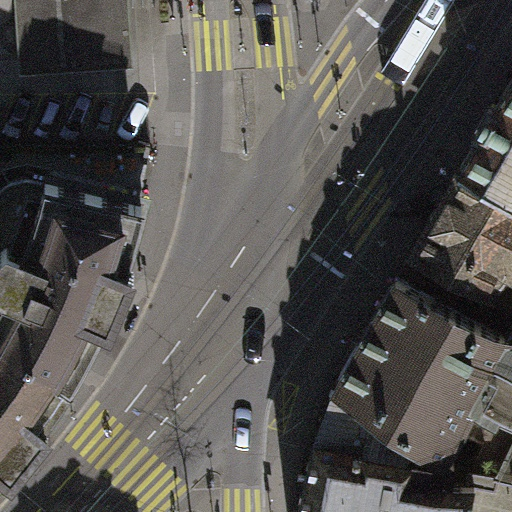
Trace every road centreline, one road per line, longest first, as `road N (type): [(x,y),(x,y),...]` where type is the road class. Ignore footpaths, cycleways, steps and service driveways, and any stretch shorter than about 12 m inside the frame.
road 1 (secondary): [(250,316),(394,118),(466,0)]
road 2 (tertiary): [(250,316),(238,0)]
road 3 (secondary): [(82,511),(250,316)]
road 4 (tertiary): [(238,511),(250,316)]
